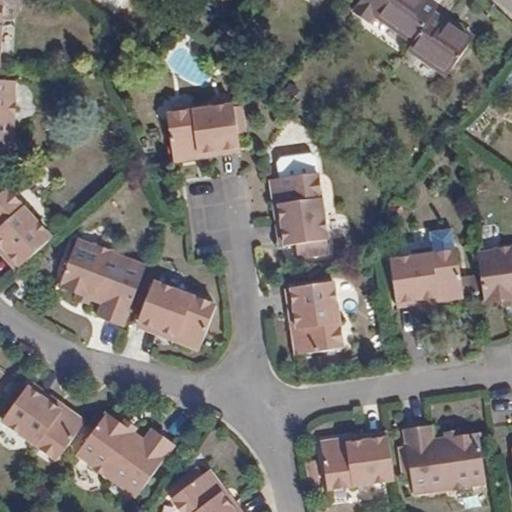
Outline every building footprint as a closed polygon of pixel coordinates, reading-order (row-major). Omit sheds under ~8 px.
[(413,42),(433,14),(437,8),(426,0),(361,0),(353,12),(370,24),(376,16),(413,42)] [(0,4),(0,71),(12,72),(14,9),(7,4),(0,4)] [(433,14),(413,42),(408,49),(446,75),(474,38),(446,18),(443,21),(433,14)] [(0,86),(0,160),(23,161),(24,124),(26,124),(26,103),(24,103),(25,88),(0,86)] [(244,118),(252,117),(249,102),(242,104),(241,101),(175,110),(182,159),(211,155),(211,147),(248,142),(245,128),(244,118)] [(244,118),(245,128),(254,127),(252,117),(244,118)] [(211,147),(211,155),(249,149),(248,142),(211,147)] [(284,186),(288,215),(295,215),(300,251),(311,250),(312,262),(344,258),(342,246),(334,180),(332,164),(328,161),(298,164),(295,169),(297,185),(284,186)] [(0,213),(0,238),(6,245),(12,242),(37,270),(69,241),(25,191),(0,213)] [(295,215),(288,215),(293,252),(300,251),(295,215)] [(435,250),(455,246),(452,231),(432,235),(435,250)] [(12,242),(6,245),(33,274),(37,270),(12,242)] [(86,299),(100,304),(111,308),(106,322),(136,333),(157,273),(119,259),(120,257),(102,250),(101,252),(86,247),(70,292),(86,299)] [(503,254),(488,256),(494,304),(511,301),(511,250),(502,252),(503,254)] [(411,314),(436,311),(436,304),(476,299),(470,259),(404,268),(411,314)] [(166,283),(152,324),(187,337),(185,343),(212,353),(229,307),(166,283)] [(311,331),(305,331),(309,362),(358,355),(348,288),(306,294),(311,331)] [(300,295),(305,331),(311,331),(306,294),(300,295)] [(100,304),(86,299),(84,304),(97,309),(100,304)] [(436,304),(436,311),(477,305),(476,299),(436,304)] [(150,331),(185,343),(187,337),(152,324),(150,331)] [(0,390),(10,379),(0,370),(0,390)] [(41,391),(37,396),(69,421),(73,415),(41,391)] [(69,421),(37,396),(13,429),(66,468),(94,431),(73,415),(69,421)] [(150,465),(140,457),(130,450),(138,438),(115,422),(79,473),(107,494),(106,496),(125,509),(126,508),(132,511),(141,511),(167,476),(150,465)] [(470,448),(457,449),(444,451),(441,435),(412,440),(422,503),(459,498),(459,500),(481,496),(481,494),(496,492),(489,445),(470,448)] [(398,442),(356,449),(357,455),(399,450),(398,442)] [(357,455),(356,449),(331,453),(337,499),(404,489),(399,450),(357,455)] [(140,457),(150,465),(153,460),(143,453),(140,457)] [(207,476),(194,486),(200,492),(212,483),(207,476)] [(185,511),(236,511),(229,502),(234,498),(219,478),(212,483),(200,492),(194,486),(178,498),(184,505),(181,507),(185,511)] [(244,511),(234,498),(229,502),(236,511),(244,511)]
